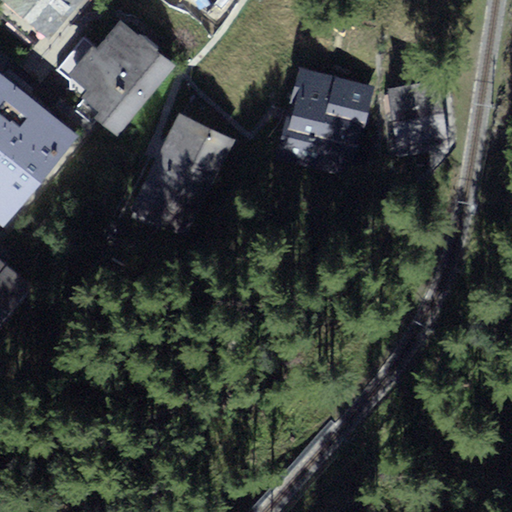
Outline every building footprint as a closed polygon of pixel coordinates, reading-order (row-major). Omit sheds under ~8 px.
[(4,0),(48,36),(79,0),(4,0)] [(114,135),(172,59),(109,11),(61,75),(78,88),(73,95),(93,109),(88,116),(114,135)] [(292,60),(269,151),(348,171),(371,80),(292,60)] [(0,72),(0,214),(9,221),(80,130),(2,70),(0,72)] [(438,74),(387,84),(400,150),(451,140),(438,74)] [(191,233),(238,140),(178,110),(131,204),(191,233)] [(0,318),(32,278),(0,252),(0,318)]
